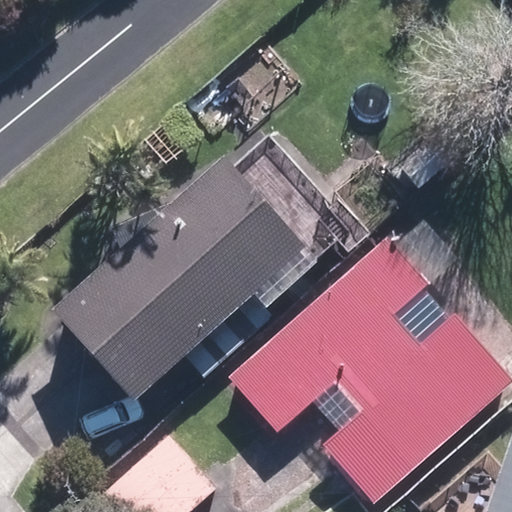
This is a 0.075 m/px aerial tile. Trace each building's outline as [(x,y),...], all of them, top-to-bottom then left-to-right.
[(428,140),(391,171),(414,199),(423,192),(428,199),(467,167),(450,146),(440,154),(428,140)] [(321,266),(242,176),(185,227),(179,215),(122,237),(136,272),(69,330),(150,420),(200,373),(212,387),(292,316),(280,302),(321,266)] [(331,456),(380,511),(385,511),(511,401),(511,377),(466,323),(430,352),(406,324),(440,295),(398,247),(237,386),(287,443),(345,394),(370,422),(331,456)] [(121,511),(209,511),(227,497),(173,438),(111,495),(115,499),(112,502),(121,511)] [(511,511),(511,483),(502,511),(511,511)]
